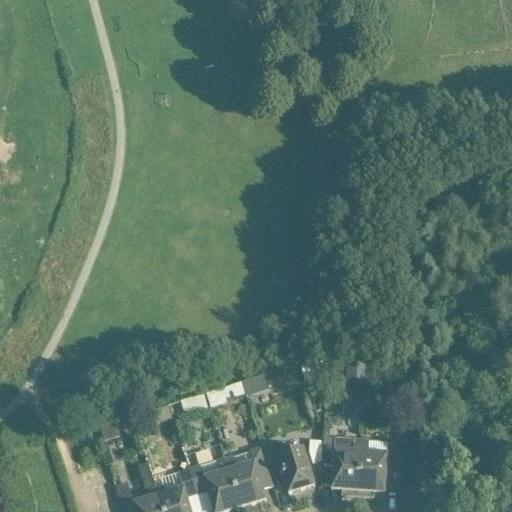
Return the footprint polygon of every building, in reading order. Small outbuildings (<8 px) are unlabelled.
[(387,358),(386,371),(395,372),(396,359),(387,358)] [(324,360),(300,367),(306,385),(327,379),(327,371),(324,361),(324,360)] [(167,411),(152,415),(156,428),(171,423),(167,411)] [(100,433),(104,445),(121,440),(117,428),(100,433)] [(341,500),(357,501),(361,443),(329,441),(324,440),(322,464),(321,485),(332,485),(331,493),(341,494),(341,500)] [(361,443),(357,501),(374,502),(374,496),(384,496),(385,492),(401,493),(399,465),(387,464),(387,457),(387,445),(361,443)] [(288,497),(314,489),(303,451),(285,456),(281,445),(263,450),(265,458),(271,477),(281,474),(288,497)] [(261,451),(225,461),(241,511),(266,503),(263,493),(273,490),(261,451)] [(225,461),(189,472),(197,498),(207,495),(212,511),(236,511),(241,511),(225,461)] [(162,485),(154,487),(162,511),(189,511),(186,501),(197,498),(189,472),(178,476),(183,491),(165,496),(162,485)] [(162,511),(154,487),(147,489),(150,501),(133,506),(129,495),(127,486),(115,490),(122,511),(162,511)]
